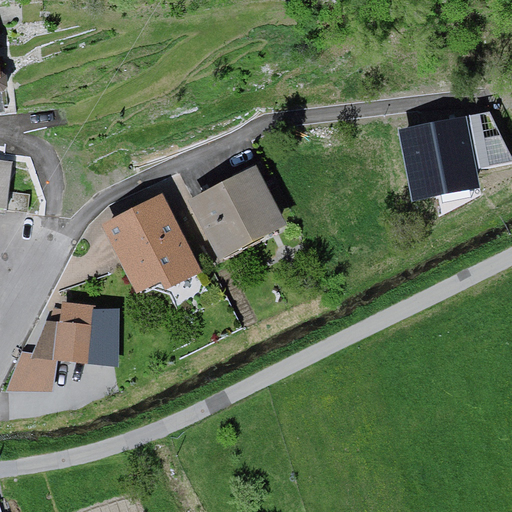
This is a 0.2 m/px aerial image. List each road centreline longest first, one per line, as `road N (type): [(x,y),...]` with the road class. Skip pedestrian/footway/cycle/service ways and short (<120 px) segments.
road 1 (residential): [(511,255),(127,441),(0,464)]
road 2 (track): [(236,138),(280,121),(460,98),(511,81)]
